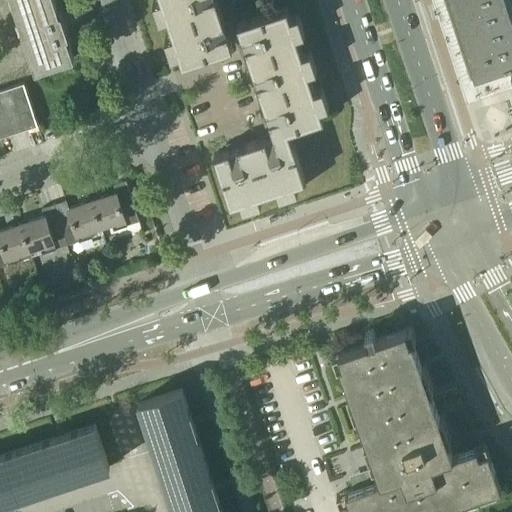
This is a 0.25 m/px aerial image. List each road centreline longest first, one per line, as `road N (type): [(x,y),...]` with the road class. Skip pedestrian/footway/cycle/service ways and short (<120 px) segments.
road 1 (secondary): [(212,317),(441,247)]
road 2 (secondary): [(423,207),(202,286)]
road 3 (secondary): [(352,0),(423,207)]
road 4 (secondary): [(460,193),(397,0)]
road 5 (residential): [(202,286),(152,131)]
road 6 (residential): [(0,181),(152,131)]
road 7 (tertiary): [(441,247),(511,380)]
road 8 (secondary): [(202,286),(68,349)]
road 9 (secondary): [(68,349),(212,317)]
road 10 (residential): [(152,131),(109,0)]
